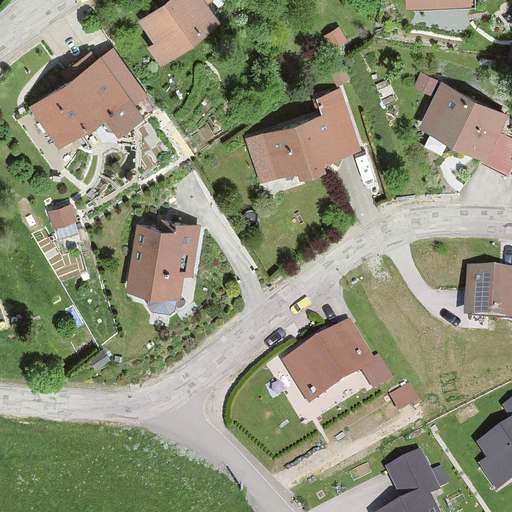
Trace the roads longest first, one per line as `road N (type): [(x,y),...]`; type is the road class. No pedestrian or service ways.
road 1 (residential): [(511,224),(430,218),(376,238),(168,405)]
road 2 (residential): [(168,405),(0,397)]
road 3 (residential): [(168,405),(273,511)]
